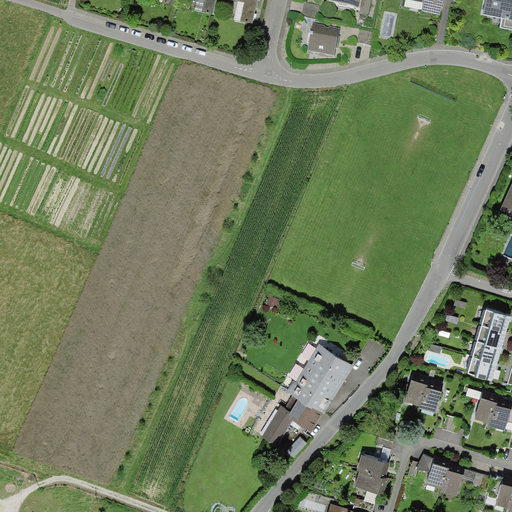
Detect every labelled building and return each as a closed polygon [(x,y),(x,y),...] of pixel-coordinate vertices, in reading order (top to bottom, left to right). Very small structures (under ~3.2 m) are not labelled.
[(258,0),(161,0),(160,3),(173,6),(174,0),(201,0),(199,12),(212,15),(215,0),(234,0),(245,2),(241,20),(253,22),(258,0)] [(327,0),(326,6),(358,12),(357,16),(368,19),(372,0),(327,0)] [(421,0),(420,12),(438,16),(441,0),(421,0)] [(511,0),(484,0),(482,13),(502,17),(500,27),(511,29),(511,0)] [(318,8),(302,4),(300,18),(315,21),(318,8)] [(339,31),(311,25),(306,53),(333,58),(339,31)] [(371,32),(358,29),(355,45),(368,47),(371,32)] [(511,177),(495,216),(511,223),(511,177)] [(466,303),(454,300),(452,306),(464,309),(466,303)] [(509,315),(482,308),(465,372),(492,380),(509,315)] [(458,318),(446,314),(444,321),(456,324),(458,318)] [(449,333),(438,329),(437,335),(447,339),(449,333)] [(352,365),(317,343),(287,391),(297,397),(289,410),(278,403),(258,434),(276,445),(291,420),(311,432),(352,365)] [(442,347),(431,344),(429,351),(440,354),(442,347)] [(428,376),(411,372),(403,400),(418,404),(417,407),(434,412),(441,384),(427,380),(428,376)] [(497,394),(481,390),(473,417),(487,421),(487,424),(503,429),(505,421),(511,423),(511,401),(496,397),(497,394)] [(467,420),(447,414),(442,429),(462,435),(467,420)] [(395,436),(379,431),(375,445),(380,446),(377,456),(358,450),(351,471),(354,472),(350,486),(365,490),(363,498),(355,495),(352,505),(374,511),(378,502),(374,501),(377,492),(382,494),(387,478),(385,477),(390,463),(388,461),(395,436)] [(451,459),(431,453),(431,455),(423,453),(415,467),(430,470),(426,482),(439,487),(439,489),(457,494),(462,478),(473,481),(471,486),(479,488),(484,473),(450,463),(451,459)] [(511,477),(503,475),(501,479),(488,475),(483,494),(495,498),(493,503),(508,508),(508,510),(511,511),(511,477)]
